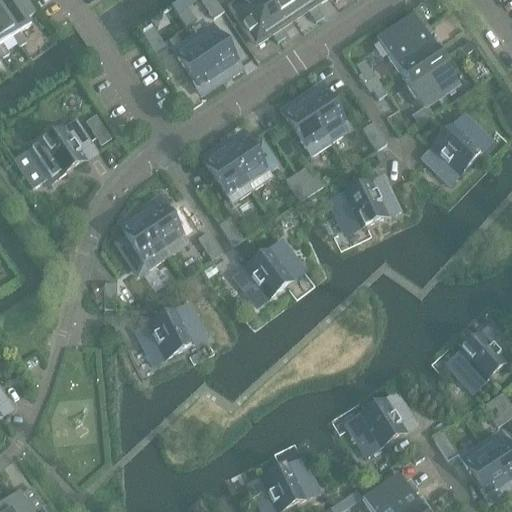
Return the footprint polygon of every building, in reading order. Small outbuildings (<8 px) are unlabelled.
[(30,28),(11,0),(0,0),(0,21),(12,40),(19,50),(26,46),(19,36),(30,28)] [(224,16),(213,0),(200,0),(199,1),(214,23),(224,16)] [(281,44),(251,0),(246,0),(247,1),(232,11),(240,23),(237,25),(245,38),(249,36),(257,49),(268,42),(266,39),(270,36),(277,46),(281,44)] [(292,22),(277,0),(251,0),(281,44),(285,41),(278,31),(292,22)] [(319,24),(303,0),(277,0),(292,22),(306,12),(315,26),(319,24)] [(324,0),(303,0),(319,24),(323,21),(314,7),(324,0)] [(387,61),(429,33),(427,29),(421,33),(412,19),(376,43),(387,61)] [(12,40),(0,21),(0,58),(2,62),(9,57),(2,47),(12,40)] [(242,74),(211,27),(191,41),(195,47),(219,81),(228,75),(232,81),(242,74)] [(168,53),(153,31),(143,38),(157,60),(168,53)] [(399,77),(417,65),(441,50),(438,46),(432,50),(426,40),(432,36),(429,33),(387,61),(399,77)] [(476,51),(471,44),(462,51),(467,58),(476,51)] [(219,81),(195,47),(176,60),(199,94),(219,81)] [(458,89),(437,57),(443,53),(441,50),(417,65),(440,101),(458,89)] [(370,72),(364,64),(356,70),(361,78),(370,72)] [(440,101),(417,65),(399,77),(422,113),(440,101)] [(375,81),(370,72),(361,78),(367,86),(375,81)] [(387,98),(381,89),(372,95),(378,103),(387,98)] [(346,128),(327,99),(323,93),(303,106),(330,147),(342,139),(338,133),(346,128)] [(330,147),(303,106),(294,113),(290,107),(280,114),(311,160),(330,147)] [(471,159),(487,143),(463,120),(446,137),(450,141),(426,165),(450,188),(475,163),(471,159)] [(25,156),(13,164),(32,193),(44,186),(47,190),(67,176),(86,164),(83,160),(93,153),(75,126),(45,145),(48,149),(29,162),(25,156)] [(387,149),(372,127),(362,134),(377,156),(387,149)] [(101,128),(91,134),(101,149),(111,143),(101,128)] [(244,141),(225,154),(252,195),(272,182),(267,175),(276,168),(261,145),(252,152),(248,146),(244,141)] [(211,154),(201,161),(228,202),(236,197),(240,203),(252,195),(225,154),(215,160),(211,154)] [(324,190),(317,179),(312,182),(306,171),(296,178),(310,200),(324,190)] [(310,200),(296,178),(286,184),(300,206),(310,200)] [(398,215),(384,185),(353,200),(351,195),(329,206),(344,236),(364,226),(366,231),(398,215)] [(184,242),(164,212),(161,207),(151,213),(147,207),(136,214),(140,220),(167,261),(168,260),(164,254),(184,242)] [(167,261),(140,220),(132,226),(128,220),(117,227),(126,241),(116,248),(130,268),(140,261),(148,273),(167,261)] [(244,244),(229,222),(219,229),(233,251),(244,244)] [(222,258),(207,236),(197,243),(212,265),(222,258)] [(283,286),(301,273),(281,246),(262,261),(265,265),(237,285),(257,312),(286,290),(283,286)] [(116,314),(116,288),(104,288),(104,314),(116,314)] [(184,349),(203,339),(188,309),(167,320),(169,324),(138,340),(153,369),(185,353),(184,349)] [(507,366),(503,362),(511,353),(491,329),(464,353),(467,357),(450,372),(473,397),(507,366)] [(197,356),(189,360),(193,368),(201,364),(197,356)] [(0,415),(8,409),(0,396),(0,415)] [(511,410),(503,396),(493,403),(507,425),(511,421),(511,410)] [(403,432),(413,425),(396,397),(365,416),(368,420),(349,432),(367,461),(406,436),(403,432)] [(507,425),(493,403),(483,410),(497,432),(507,425)] [(457,458),(443,436),(433,443),(447,465),(457,458)] [(511,485),(511,453),(503,441),(484,454),(507,489),(511,485)] [(507,489),(484,454),(480,448),(460,461),(487,502),(497,496),(501,501),(511,495),(507,489)] [(424,461),(418,453),(410,459),(415,467),(424,461)] [(289,511),(318,498),(304,468),(283,478),(281,473),(249,489),(260,511),(289,511)] [(367,511),(385,511),(416,492),(413,488),(407,492),(398,478),(362,502),(367,511)] [(38,511),(44,508),(32,490),(20,498),(19,496),(1,508),(4,511),(38,511)] [(422,511),(427,509),(424,505),(418,509),(412,500),(418,496),(416,492),(385,511),(422,511)] [(452,504),(447,496),(438,502),(444,510),(452,504)]
